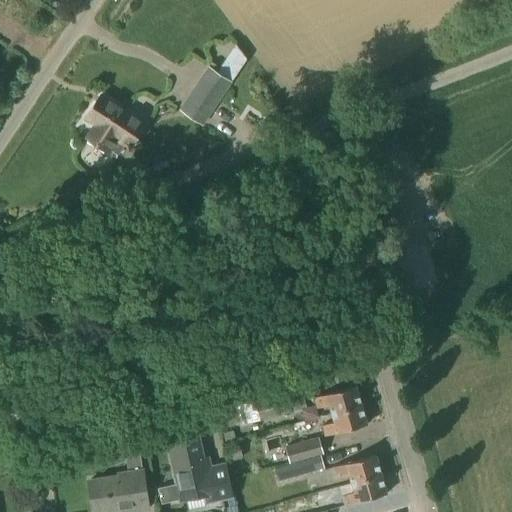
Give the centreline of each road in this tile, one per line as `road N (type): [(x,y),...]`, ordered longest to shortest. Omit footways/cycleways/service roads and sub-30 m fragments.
road 1 (unclassified): [(0,250),(511,50)]
road 2 (residential): [(30,451),(350,349)]
road 3 (residential): [(423,511),(386,388),(372,362),(350,349)]
road 4 (unclassified): [(0,140),(95,0)]
